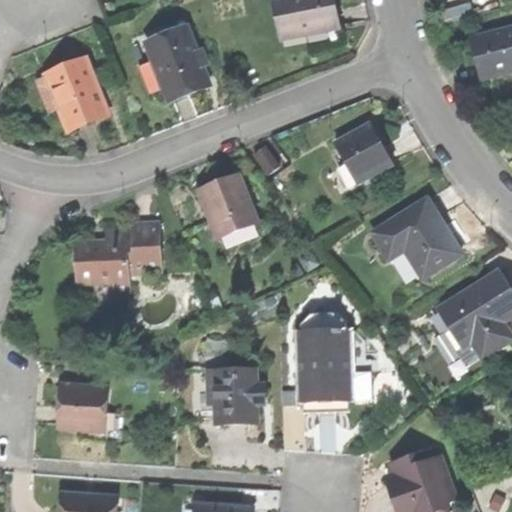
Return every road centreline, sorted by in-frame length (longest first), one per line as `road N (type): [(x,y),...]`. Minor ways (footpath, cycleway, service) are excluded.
road 1 (residential): [(411,56),(104,179),(45,182)]
road 2 (residential): [(511,207),(485,183),(411,56)]
road 3 (residential): [(45,182),(0,294)]
